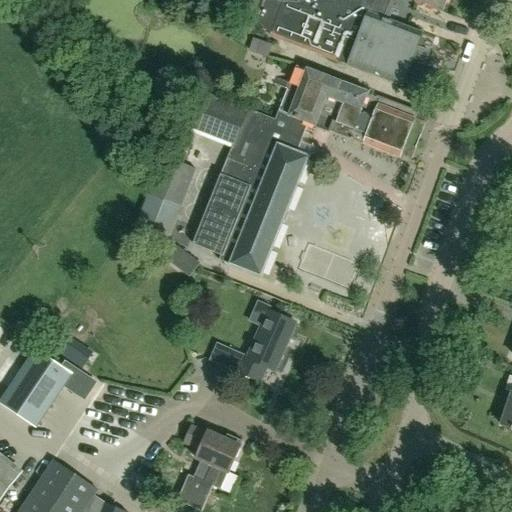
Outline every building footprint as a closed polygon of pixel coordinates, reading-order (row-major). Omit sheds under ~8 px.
[(249,0),(246,7),(255,10),(259,12),(256,19),(261,27),(271,31),(270,34),(348,63),(348,64),(401,86),(407,72),(419,77),(429,52),(417,47),(423,33),(388,19),(395,0),(284,0),(284,1),(282,0),(249,0)] [(415,0),(443,10),(447,0),(415,0)] [(283,103),(280,112),(310,125),(319,128),(329,132),(329,133),(330,132),(400,158),(401,157),(411,161),(425,122),(424,122),(426,114),(418,111),(418,110),(307,69),(306,71),(297,68),(291,84),(288,91),(283,103)] [(193,88),(178,124),(234,146),(232,150),(194,245),(221,256),(219,261),(229,265),(261,278),(310,157),(298,153),(310,125),(280,112),(276,121),(257,114),(193,88)] [(319,128),(314,140),(324,144),(329,132),(319,128)] [(190,183),(196,169),(164,156),(159,170),(190,183)] [(190,183),(159,170),(149,193),(181,206),(190,183)] [(149,193),(135,231),(166,243),(181,206),(149,193)] [(323,216),(327,239),(349,235),(345,212),(323,216)] [(198,264),(178,248),(169,260),(189,276),(198,264)] [(298,324),(269,310),(248,359),(244,357),(237,372),(262,384),(268,371),(276,374),(298,324)] [(36,352),(1,404),(36,427),(37,425),(64,386),(85,400),(96,384),(66,363),(62,369),(36,352)] [(101,383),(109,411),(131,404),(123,377),(101,383)] [(511,393),(501,425),(511,428),(511,393)] [(122,422),(135,417),(130,405),(118,410),(122,422)] [(184,443),(200,450),(196,459),(201,461),(193,478),(189,476),(178,501),(201,511),(213,487),(222,491),(222,490),(219,488),(227,473),(229,474),(241,447),(243,442),(228,435),(225,440),(208,432),(207,434),(192,427),(184,443)] [(0,502),(24,472),(0,452),(0,502)] [(124,511),(106,504),(94,496),(98,491),(54,462),(20,511),(124,511)]
